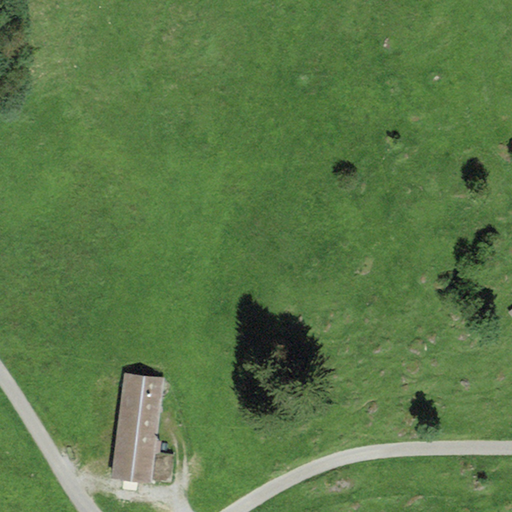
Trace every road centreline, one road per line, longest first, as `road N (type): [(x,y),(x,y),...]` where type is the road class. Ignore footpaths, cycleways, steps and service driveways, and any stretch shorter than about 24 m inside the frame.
road 1 (unclassified): [(232,511),(323,464),(361,454),(511,446)]
road 2 (unclassified): [(0,375),(89,511)]
